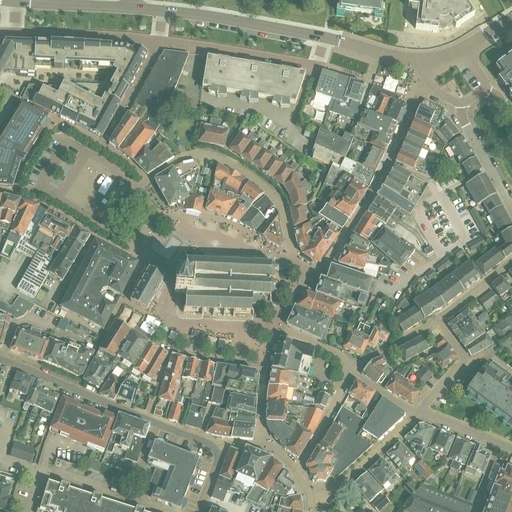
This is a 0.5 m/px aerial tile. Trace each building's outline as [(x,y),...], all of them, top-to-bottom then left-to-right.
[(339,0),(339,10),(360,12),(361,0),(339,0)] [(361,0),(360,12),(381,15),(382,0),(361,0)] [(415,29),(438,32),(438,28),(446,29),(437,0),(408,0),(408,6),(410,7),(412,12),(417,14),(415,29)] [(437,0),(446,29),(453,24),(455,28),(474,16),(466,3),(470,0),(437,0)] [(89,132),(101,139),(125,96),(122,95),(126,88),(128,90),(147,55),(135,48),(133,52),(126,48),(111,47),(100,46),(84,45),(73,45),(73,44),(65,44),(51,44),(35,43),(6,42),(0,52),(0,78),(3,73),(35,74),(35,61),(54,62),(54,68),(65,69),(65,62),(117,64),(113,71),(117,73),(110,86),(76,84),(73,87),(63,83),(62,87),(29,85),(27,90),(24,88),(20,98),(60,117),(59,118),(75,126),(76,125),(89,132)] [(118,150),(133,161),(155,133),(156,132),(160,135),(165,127),(161,124),(164,120),(189,54),(164,51),(134,103),(146,111),(117,150),(118,150)] [(508,92),(510,94),(511,92),(511,54),(496,67),(502,74),(497,78),(505,88),(507,86),(510,90),(508,92)] [(234,94),(236,62),(207,57),(202,88),(211,90),(209,94),(218,98),(227,98),(226,92),(234,94)] [(275,69),(236,62),(234,94),(242,95),(241,100),(249,103),(258,103),(258,98),(266,99),(275,69)] [(275,69),(266,99),(273,100),(272,105),(281,109),(290,109),(290,103),(295,104),(305,74),(275,69)] [(314,103),(328,107),(331,99),(338,77),(322,72),(315,94),(316,94),(314,103)] [(331,99),(328,107),(327,112),(347,118),(349,113),(357,116),(365,89),(363,85),(338,77),(331,99)] [(372,115),(397,126),(404,110),(405,109),(405,106),(394,102),(397,96),(372,87),(363,112),(372,115)] [(437,130),(435,133),(446,147),(449,145),(447,143),(459,133),(449,120),(448,119),(442,116),(445,110),(424,100),(421,106),(415,120),(437,130)] [(109,144),(117,150),(146,111),(134,103),(128,114),(109,144)] [(21,104),(9,122),(36,139),(41,130),(40,130),(48,118),(47,118),(49,115),(21,104)] [(342,133),(345,134),(346,134),(351,137),(354,138),(384,154),(397,126),(372,115),(363,112),(357,126),(355,131),(353,130),(355,122),(347,120),(342,133)] [(211,145),(216,120),(212,119),(211,127),(201,125),(198,142),(211,145)] [(211,145),(224,147),(227,130),(220,129),(222,121),(216,120),(211,145)] [(414,121),(409,132),(429,141),(430,141),(434,131),(435,133),(437,130),(415,120),(415,121),(414,121)] [(2,134),(0,138),(0,148),(19,156),(24,158),(36,139),(9,122),(2,134)] [(316,134),(305,131),(303,137),(314,140),(316,134)] [(315,147),(343,159),(354,138),(351,137),(346,134),(345,134),(342,141),(326,134),(322,133),(320,132),(317,139),(315,147)] [(405,142),(439,158),(444,147),(430,141),(429,141),(409,132),(405,142)] [(251,142),(252,143),(256,136),(252,133),(247,140),(240,134),(230,149),(241,157),(251,142)] [(468,147),(462,137),(449,145),(455,155),(468,147)] [(343,159),(375,173),(384,154),(354,138),(343,159)] [(262,150),(263,151),(267,144),(263,141),(258,147),(252,143),(251,142),(241,157),(251,164),(252,164),(262,150)] [(400,153),(435,168),(439,158),(405,142),(400,153)] [(134,162),(148,176),(174,158),(160,144),(150,154),(144,149),(134,162)] [(343,159),(315,147),(312,158),(331,167),(345,174),(351,177),(368,189),(375,173),(343,159)] [(455,155),(461,165),(462,165),(474,158),(468,147),(455,155)] [(0,169),(16,175),(21,160),(18,159),(19,156),(0,148),(0,169)] [(252,164),(262,171),(272,157),(273,158),(277,151),(273,148),(268,154),(263,151),(262,150),(252,164)] [(412,172),(430,179),(435,168),(400,153),(395,164),(412,172)] [(272,157),(262,171),(261,171),(272,179),(273,179),(283,165),(284,165),(288,159),(284,156),(280,162),(273,158),(272,157)] [(474,158),(462,165),(468,176),(481,170),(475,158),(474,158)] [(173,170),(154,180),(169,208),(177,203),(188,198),(188,197),(190,195),(193,194),(199,171),(198,170),(200,168),(196,161),(187,163),(180,165),(173,169),(173,170)] [(290,170),(284,165),(283,165),(273,179),(283,187),(283,186),(294,172),(298,166),(294,163),(290,170)] [(206,210),(226,217),(237,198),(240,194),(249,183),(218,165),(206,210)] [(345,174),(331,167),(321,189),(323,190),(326,185),(334,189),(358,204),(367,190),(349,179),(351,177),(345,174)] [(389,177),(422,196),(428,186),(394,167),(389,177)] [(0,186),(12,187),(16,175),(0,169),(0,186)] [(289,196),(309,186),(306,181),(300,185),(294,172),(283,186),(289,196)] [(477,206),(483,203),(482,202),(495,196),(484,176),(466,185),(477,206)] [(383,187),(416,206),(422,196),(389,177),(383,187)] [(226,217),(238,223),(256,202),(264,195),(249,183),(240,194),(237,198),(226,217)] [(289,196),(292,208),(306,205),(307,205),(304,194),(311,190),(309,186),(289,196)] [(377,196),(409,216),(414,208),(382,188),(377,196)] [(333,190),(323,204),(347,220),(357,205),(333,190)] [(188,198),(177,203),(180,208),(184,209),(184,210),(201,214),(202,209),(204,200),(191,197),(190,195),(188,197),(188,198)] [(482,202),(483,203),(488,213),(501,207),(495,196),(482,202)] [(6,236),(21,201),(5,197),(0,215),(0,244),(2,235),(6,236)] [(241,221),(256,234),(266,221),(258,215),(263,211),(266,214),(271,208),(273,206),(266,197),(257,204),(251,209),(241,221)] [(393,233),(416,251),(428,261),(434,257),(435,256),(416,224),(379,199),(377,197),(367,213),(393,233)] [(23,239),(38,209),(39,207),(21,201),(0,256),(10,260),(15,250),(20,237),(23,239)] [(340,231),(347,220),(323,204),(322,203),(317,208),(314,203),(308,208),(315,222),(321,219),(322,220),(324,219),(330,223),(329,224),(340,231)] [(289,209),(294,227),(307,221),(305,214),(308,213),(306,205),(292,208),(289,209)] [(501,207),(488,213),(494,225),(507,218),(501,207)] [(276,214),(271,208),(266,214),(263,216),(269,221),(276,214)] [(34,299),(35,299),(40,289),(48,274),(56,261),(51,258),(54,252),(57,254),(65,241),(67,242),(76,228),(49,212),(47,214),(38,209),(23,239),(20,237),(15,250),(33,260),(17,289),(34,299)] [(470,212),(484,239),(489,235),(475,209),(470,212)] [(387,244),(393,233),(367,213),(366,213),(353,234),(367,243),(368,241),(375,245),(378,239),(387,244)] [(264,240),(280,248),(283,242),(276,214),(269,221),(258,235),(264,240)] [(511,227),(507,218),(494,225),(500,236),(511,229),(511,227)] [(312,228),(322,220),(321,219),(315,222),(294,231),(297,244),(301,253),(311,243),(305,236),(313,228),(312,228)] [(337,235),(340,231),(329,224),(326,222),(319,232),(313,228),(305,236),(311,243),(301,253),(302,254),(313,262),(314,262),(316,262),(317,262),(319,262),(320,261),(320,260),(338,236),(337,235)] [(56,261),(48,274),(62,283),(68,274),(83,248),(90,236),(76,228),(67,242),(56,261)] [(501,249),(498,251),(505,259),(511,253),(511,229),(500,236),(506,245),(501,249)] [(363,270),(388,276),(390,268),(393,264),(400,270),(416,251),(393,233),(387,244),(378,239),(375,245),(368,241),(367,243),(369,245),(364,254),(368,255),(363,270)] [(338,264),(363,270),(368,255),(364,254),(369,245),(367,243),(353,234),(347,244),(338,264)] [(468,246),(471,251),(485,244),(482,238),(468,246)] [(60,308),(103,330),(115,308),(101,301),(99,295),(102,290),(107,289),(121,296),(138,263),(95,241),(60,308)] [(496,248),(486,256),(495,267),(505,259),(498,251),(496,248)] [(453,254),(457,259),(464,253),(460,249),(453,254)] [(476,264),(484,275),(495,267),(486,256),(476,264)] [(435,268),(438,273),(451,263),(448,258),(435,268)] [(233,313),(233,316),(235,316),(235,313),(251,313),(252,306),(261,307),(261,300),(262,300),(263,298),(269,298),(274,294),(274,286),(271,282),(275,278),(276,271),(272,266),(273,262),(272,261),(270,265),(265,265),(265,262),(263,262),(263,264),(254,264),(254,261),(252,261),(252,264),(238,263),(237,260),(236,260),(236,263),(226,263),(227,259),(225,259),(224,263),(217,262),(217,259),(216,259),(215,262),(206,262),(206,259),(204,259),(204,262),(186,261),(185,272),(183,273),(182,276),(176,275),(176,285),(175,293),(186,293),(185,310),(202,311),(202,315),(203,315),(203,311),(213,312),(213,315),(214,315),(214,312),(223,312),(223,316),(225,316),(225,312),(233,313)] [(463,265),(460,268),(473,285),(482,278),(469,261),(463,265)] [(370,286),(372,281),(336,268),(331,267),(328,275),(326,281),(321,280),(316,294),(362,309),(370,286)] [(130,302),(146,311),(165,278),(149,268),(130,302)] [(453,274),(450,275),(463,292),(473,285),(460,268),(453,274)] [(426,275),(429,280),(436,275),(432,270),(426,275)] [(442,282),(441,283),(454,300),(463,292),(450,275),(442,282)] [(505,275),(501,278),(507,286),(511,282),(505,275)] [(410,287),(414,290),(422,281),(417,277),(410,287)] [(491,285),(500,297),(510,289),(507,286),(501,278),(491,285)] [(436,286),(433,289),(445,307),(454,300),(441,283),(436,286)] [(40,289),(35,299),(41,303),(47,294),(40,289)] [(444,307),(445,307),(433,289),(423,296),(434,313),(444,307)] [(485,296),(493,306),(499,301),(492,291),(485,296)] [(307,293),(298,307),(317,313),(332,319),(353,326),(355,321),(334,313),(338,303),(307,293)] [(413,302),(416,308),(424,319),(424,320),(434,313),(423,296),(413,302)] [(479,301),(486,311),(493,306),(485,296),(479,301)] [(0,310),(12,315),(16,320),(24,316),(28,311),(30,313),(35,306),(34,305),(19,297),(11,307),(0,300),(0,310)] [(183,317),(185,304),(174,303),(173,316),(183,317)] [(287,326),(320,340),(325,329),(330,331),(333,322),(295,306),(287,326)] [(377,314),(387,318),(390,310),(381,306),(377,314)] [(406,314),(405,314),(413,326),(424,319),(416,308),(406,314)] [(448,325),(455,335),(476,321),(468,310),(448,325)] [(460,341),(464,347),(485,333),(479,326),(488,319),(484,313),(477,318),(478,320),(476,322),(476,321),(455,335),(460,341)] [(413,326),(405,314),(395,321),(403,333),(409,329),(413,326)] [(493,329),(502,342),(510,336),(511,334),(511,318),(510,316),(501,322),(502,323),(493,329)] [(0,347),(2,348),(8,325),(9,325),(10,320),(0,317),(0,347)] [(56,327),(64,332),(68,325),(69,322),(61,318),(56,327)] [(370,339),(367,346),(374,349),(376,344),(380,346),(382,342),(385,343),(388,336),(390,332),(383,329),(386,322),(380,319),(370,339)] [(99,350),(95,357),(111,366),(114,359),(131,330),(116,321),(99,350)] [(351,330),(343,348),(352,353),(361,335),(365,326),(360,324),(356,333),(351,330)] [(66,331),(86,340),(88,336),(68,326),(66,331)] [(237,326),(232,355),(252,358),(257,329),(237,326)] [(361,335),(352,353),(362,357),(367,346),(370,339),(365,337),(369,328),(365,326),(361,335)] [(18,330),(11,350),(42,362),(42,361),(57,367),(57,366),(79,377),(82,376),(83,373),(94,352),(82,346),(81,348),(70,344),(71,341),(64,338),(62,345),(50,340),(49,342),(39,338),(42,331),(32,327),(29,334),(18,330)] [(133,370),(149,344),(148,344),(148,343),(133,333),(117,357),(112,364),(116,367),(118,363),(126,368),(119,378),(112,374),(106,382),(100,393),(114,400),(117,396),(125,382),(126,382),(134,370),(133,370)] [(464,347),(471,356),(493,344),(485,333),(464,347)] [(410,343),(416,356),(428,350),(421,337),(410,343)] [(437,351),(432,355),(434,357),(442,369),(458,358),(447,343),(443,337),(433,344),(437,351)] [(291,339),(288,338),(286,340),(280,339),(278,344),(274,356),(275,356),(271,368),(272,368),(299,376),(299,375),(307,377),(315,348),(292,341),(291,339)] [(401,354),(405,362),(416,356),(410,343),(398,350),(394,352),(396,356),(401,354)] [(134,404),(141,383),(144,376),(143,376),(158,350),(149,344),(133,370),(134,370),(126,382),(125,382),(117,396),(134,404)] [(144,376),(141,383),(157,388),(159,385),(152,381),(168,354),(159,349),(159,350),(158,350),(143,376),(144,376)] [(177,391),(180,379),(185,359),(172,356),(168,367),(167,367),(165,373),(166,374),(158,399),(173,403),(177,391)] [(111,366),(95,357),(94,360),(83,380),(99,389),(110,368),(111,366)] [(377,384),(380,386),(385,379),(390,372),(387,370),(386,371),(381,366),(386,364),(383,357),(370,363),(362,374),(376,385),(377,384)] [(195,389),(201,363),(186,359),(181,379),(180,379),(177,391),(173,403),(168,420),(178,423),(178,422),(182,409),(183,405),(180,404),(182,397),(190,400),(191,396),(193,395),(195,389)] [(207,402),(215,366),(201,363),(195,389),(193,395),(191,396),(190,400),(193,401),(185,426),(200,430),(208,403),(207,402)] [(511,391),(504,386),(509,379),(487,363),(477,377),(474,377),(472,380),(472,382),(473,382),(466,392),(469,395),(468,397),(479,405),(480,404),(486,408),(485,410),(496,418),(497,417),(504,421),(502,423),(511,429),(511,391)] [(215,366),(207,402),(208,403),(210,403),(213,387),(224,387),(226,388),(229,367),(216,366),(215,366)] [(226,388),(226,390),(230,391),(256,398),(258,385),(259,377),(258,375),(254,372),(239,369),(237,369),(229,367),(226,388)] [(419,372),(428,380),(433,375),(424,367),(419,372)] [(272,368),(269,385),(281,387),(281,385),(286,386),(286,387),(297,389),(299,376),(272,368)] [(415,377),(424,385),(428,380),(419,372),(415,377)] [(7,398),(12,400),(15,392),(26,397),(33,379),(17,373),(10,390),(7,398)] [(394,393),(398,395),(402,388),(400,387),(405,380),(396,374),(386,389),(393,394),(394,393)] [(30,406),(33,407),(42,388),(44,384),(35,380),(22,410),(27,412),(30,406)] [(398,395),(412,404),(419,393),(410,388),(412,385),(405,380),(400,387),(402,388),(398,395)] [(316,382),(313,389),(319,392),(322,384),(316,382)] [(354,415),(367,423),(372,413),(365,409),(375,393),(356,382),(348,394),(361,403),(359,406),(358,405),(355,410),(356,411),(354,415)] [(308,408),(309,408),(313,410),(313,405),(314,399),(305,396),(301,395),(296,395),(297,391),(296,391),(297,389),(286,387),(286,386),(281,385),(281,387),(269,385),(267,396),(267,400),(267,407),(286,408),(286,409),(288,409),(288,405),(303,405),(308,408)] [(210,403),(210,404),(220,406),(224,387),(213,387),(210,403)] [(29,421),(33,422),(36,414),(38,408),(42,410),(43,410),(51,392),(42,388),(33,407),(31,413),(29,421)] [(237,411),(255,417),(256,398),(230,391),(227,405),(226,411),(215,409),(212,418),(228,422),(231,413),(236,414),(237,411)] [(43,410),(42,410),(39,417),(45,420),(47,416),(50,418),(52,414),(51,414),(59,396),(51,392),(43,410)] [(319,393),(314,405),(325,409),(329,397),(319,393)] [(142,410),(149,412),(154,398),(149,396),(148,400),(146,399),(142,410)] [(76,442),(89,409),(79,406),(79,404),(76,403),(62,398),(49,432),(63,437),(76,442)] [(358,438),(371,447),(377,441),(403,417),(403,413),(382,399),(372,413),(367,423),(358,438)] [(303,408),(303,405),(288,405),(288,409),(286,409),(286,408),(267,407),(266,422),(283,423),(286,418),(298,426),(301,428),(307,412),(298,411),(298,407),(303,408)] [(153,416),(161,418),(163,412),(161,412),(162,408),(156,406),(153,416)] [(334,421),(358,438),(367,423),(354,415),(342,407),(341,408),(334,421)] [(313,410),(309,408),(307,412),(301,428),(313,435),(316,431),(323,413),(313,410)] [(85,449),(88,450),(92,452),(86,468),(99,473),(106,452),(111,435),(110,434),(117,417),(104,412),(103,415),(102,415),(89,409),(76,442),(86,446),(85,449)] [(232,439),(252,441),(255,427),(255,417),(237,411),(236,414),(231,413),(228,422),(212,418),(206,433),(216,436),(232,439)] [(111,435),(106,452),(112,454),(116,445),(120,447),(128,450),(125,459),(137,463),(150,426),(118,415),(111,435)] [(272,435),(284,449),(298,426),(286,418),(283,423),(290,426),(288,428),(285,426),(267,425),(269,430),(272,435)] [(328,430),(365,453),(371,447),(358,438),(334,421),(328,430)] [(421,461),(422,462),(428,450),(426,449),(434,430),(422,425),(419,425),(414,430),(405,439),(410,444),(412,445),(410,451),(415,455),(421,461)] [(298,426),(284,449),(285,450),(298,459),(313,435),(301,428),(298,426)] [(323,439),(357,461),(365,453),(328,430),(323,439)] [(428,449),(446,456),(454,438),(436,431),(428,449)] [(317,449),(349,469),(357,461),(323,439),(317,449)] [(450,468),(453,470),(465,443),(457,439),(448,459),(453,461),(450,468)] [(21,445),(17,459),(24,461),(29,447),(30,447),(31,443),(29,442),(28,446),(21,445)] [(141,484),(137,494),(162,503),(179,510),(190,482),(200,460),(155,442),(148,459),(153,461),(151,467),(156,469),(148,487),(141,484)] [(10,457),(17,459),(21,445),(14,443),(10,457)] [(400,470),(405,476),(408,472),(403,467),(408,463),(411,467),(416,462),(413,459),(413,458),(400,443),(386,455),(400,470)] [(453,470),(458,472),(461,464),(465,466),(473,446),(465,443),(453,470)] [(24,461),(31,463),(36,449),(30,447),(29,447),(24,461)] [(465,472),(474,476),(476,471),(482,474),(490,456),(490,457),(492,453),(482,448),(482,449),(475,447),(465,472)] [(231,488),(248,495),(271,458),(247,449),(244,454),(234,481),(220,475),(212,496),(211,498),(223,503),(227,492),(229,493),(231,488)] [(220,475),(234,481),(244,454),(230,449),(220,475)] [(311,458),(341,477),(349,469),(317,449),(316,451),(311,458)] [(273,484),(282,471),(282,470),(283,469),(271,459),(271,458),(254,486),(248,495),(245,500),(268,509),(275,494),(275,493),(279,488),(273,484)] [(316,481),(325,482),(326,481),(329,476),(336,481),(341,477),(311,458),(306,467),(310,470),(309,472),(314,480),(316,481)] [(383,487),(385,490),(398,478),(382,459),(368,471),(382,487),(383,487)] [(414,468),(426,481),(430,477),(434,474),(421,461),(414,468)] [(493,490),(492,493),(511,500),(511,469),(507,467),(507,468),(502,466),(501,468),(494,465),(486,487),(493,490)] [(288,499),(295,498),(295,494),(297,492),(293,488),(295,486),(285,479),(288,475),(282,471),(273,484),(279,488),(275,493),(275,494),(279,497),(285,498),(287,497),(288,499)] [(353,485),(370,503),(383,490),(367,473),(353,485)] [(116,483),(126,486),(128,480),(118,476),(117,479),(116,483)] [(61,511),(69,489),(70,486),(61,483),(60,486),(48,482),(40,508),(47,511),(46,511),(61,511)] [(410,495),(415,491),(409,483),(403,487),(410,495)] [(0,498),(0,509),(7,511),(8,511),(13,498),(8,497),(11,487),(4,485),(0,498)] [(469,511),(473,504),(472,504),(466,501),(459,498),(453,496),(447,494),(423,485),(410,498),(397,511),(469,511)] [(453,496),(459,498),(463,488),(457,486),(453,496)] [(447,494),(453,496),(455,489),(449,487),(447,494)] [(84,511),(90,495),(69,489),(61,511),(84,511)] [(472,504),(477,492),(471,490),(466,501),(472,504)] [(484,511),(511,511),(511,500),(492,493),(484,511)] [(107,511),(110,502),(101,499),(102,497),(94,494),(93,496),(90,495),(84,511),(107,511)] [(302,511),(302,500),(300,497),(295,498),(288,499),(287,499),(281,498),(275,496),(272,507),(271,506),(270,509),(269,511),(302,511)] [(372,505),(377,511),(378,511),(389,502),(383,496),(372,505)] [(129,511),(131,509),(110,502),(107,511),(129,511)]
